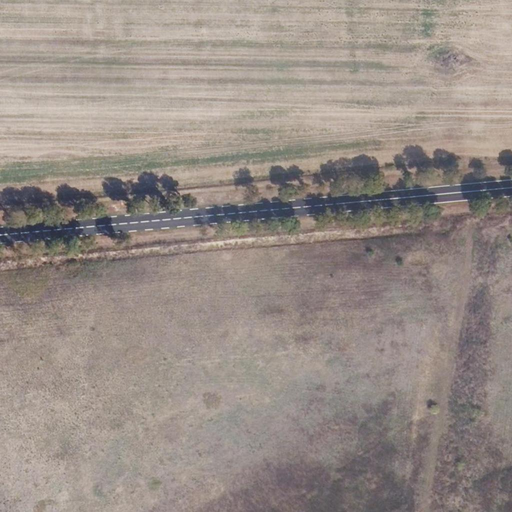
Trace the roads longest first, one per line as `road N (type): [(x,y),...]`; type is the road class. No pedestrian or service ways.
road 1 (unclassified): [(511,188),(0,235)]
road 2 (track): [(428,511),(471,227)]
